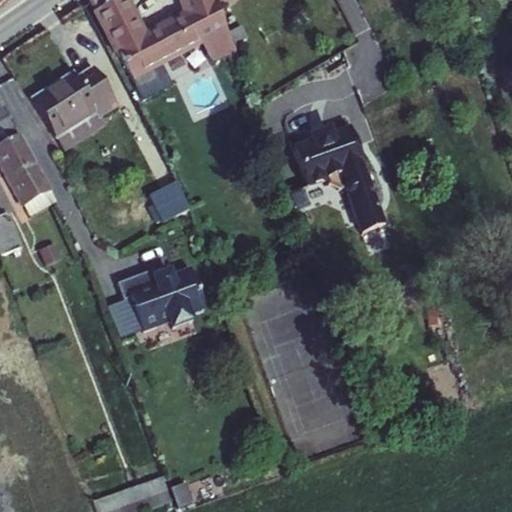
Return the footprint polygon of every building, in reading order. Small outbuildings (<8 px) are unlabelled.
[(88,0),(132,83),(200,47),(204,45),(193,17),(147,42),(126,3),(131,0),(88,0)] [(185,0),(193,17),(204,45),(226,33),(215,7),(213,9),(209,0),(185,0)] [(204,45),(200,47),(208,62),(224,53),(234,71),(239,68),(226,33),(204,45)] [(180,83),(196,122),(229,108),(212,69),(180,83)] [(26,104),(56,156),(99,131),(95,123),(113,113),(90,75),(72,86),(68,79),(26,104)] [(51,208),(20,138),(0,148),(0,172),(22,221),(51,208)] [(51,208),(22,221),(27,233),(57,219),(51,208)] [(9,231),(0,234),(0,268),(2,274),(22,267),(9,231)] [(151,279),(149,273),(113,286),(119,303),(126,301),(138,334),(165,325),(168,332),(188,324),(185,317),(201,312),(187,272),(168,278),(166,274),(151,279)] [(95,500),(99,511),(141,511),(173,501),(165,475),(95,500)]
